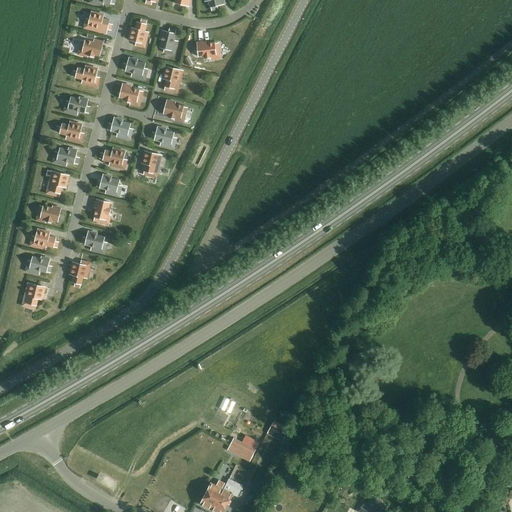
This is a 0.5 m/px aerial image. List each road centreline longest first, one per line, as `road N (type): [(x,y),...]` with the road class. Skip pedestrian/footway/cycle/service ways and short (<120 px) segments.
road 1 (primary): [(0,429),(238,287),(511,93)]
road 2 (tertiary): [(40,434),(200,339),(511,119)]
road 3 (unclassified): [(0,390),(150,294),(304,0)]
